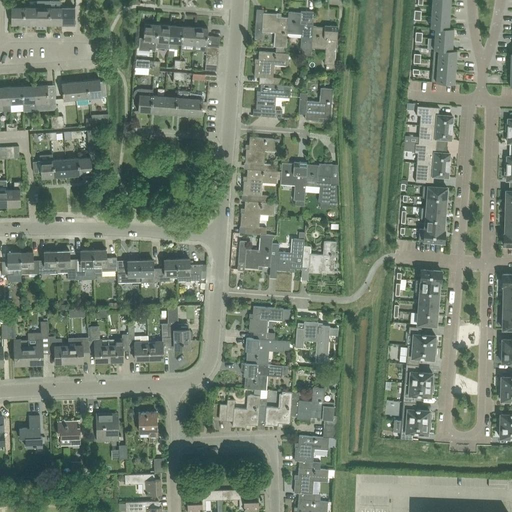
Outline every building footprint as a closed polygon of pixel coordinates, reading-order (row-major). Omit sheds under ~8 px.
[(49,7),(49,24),(62,24),(62,7),(62,1),(49,1),(49,7)] [(450,17),(451,7),(432,5),(432,16),(450,17)] [(24,24),(24,7),(11,7),(11,24),(24,24)] [(37,24),(37,7),(24,7),(24,24),(37,24)] [(49,24),(49,7),(37,7),(37,24),(49,24)] [(75,7),(62,7),(62,24),(75,24),(75,7)] [(288,12),(287,18),(287,31),(301,32),(299,49),(301,50),(301,55),(310,56),(311,46),(312,26),(313,12),(305,11),(305,15),(300,15),(300,13),(288,12)] [(287,31),(287,18),(276,17),(276,14),(263,13),(262,20),(255,19),(254,38),(261,39),(262,32),(276,33),(275,47),(286,47),(287,31)] [(449,28),(450,17),(432,16),(431,27),(454,28),(449,28)] [(156,41),(158,25),(145,24),(144,38),(139,38),(138,50),(155,51),(156,47),(156,41)] [(168,48),(170,26),(158,25),(156,41),(156,47),(168,48)] [(170,26),(168,48),(176,49),(177,43),(182,43),(183,26),(170,26)] [(194,44),(195,27),(183,26),(182,43),(194,44)] [(337,27),(329,26),(324,26),(323,27),(312,26),(311,46),(325,47),(323,64),(325,64),(325,69),(334,70),(337,27)] [(208,28),(195,27),(194,44),(207,45),(207,46),(219,46),(219,37),(208,36),(208,28)] [(453,39),(454,28),(431,27),(435,28),(435,38),(453,39)] [(452,50),(453,39),(435,38),(434,49),(457,50),(452,50)] [(456,61),(457,50),(434,49),(433,60),(456,61)] [(272,78),(273,63),(287,64),(288,54),(259,51),(258,64),(254,63),(253,77),(261,77),(260,84),(279,85),(279,79),(272,78)] [(455,72),(456,61),(433,60),(432,70),(455,72)] [(455,83),(455,72),(432,70),(432,82),(455,83)] [(100,79),(87,81),(89,97),(101,96),(106,95),(104,81),(100,81),(100,79)] [(87,81),(74,82),(76,98),(77,105),(89,103),(89,97),(87,81)] [(76,98),(74,82),(62,83),(64,100),(76,98)] [(48,99),(48,84),(35,85),(36,102),(36,111),(38,111),(38,109),(54,108),(54,110),(56,109),(56,99),(48,99)] [(290,86),(279,85),(260,84),(259,95),(257,95),(256,109),(262,109),(262,116),(280,118),(281,110),(274,110),(276,95),(289,96),(290,86)] [(35,85),(22,86),(23,102),(23,111),(30,111),(29,102),(36,102),(35,85)] [(23,102),(22,86),(9,87),(11,103),(23,102)] [(11,103),(9,87),(0,87),(0,111),(4,111),(4,104),(11,103)] [(307,94),(299,93),(297,112),(305,113),(304,119),(318,120),(318,117),(329,118),(332,89),(322,88),(321,102),(306,101),(307,94)] [(134,93),(134,94),(134,96),(134,97),(134,98),(135,98),(136,99),(137,100),(138,100),(139,100),(138,111),(151,112),(152,95),(153,90),(140,89),(138,89),(137,90),(136,90),(136,91),(135,91),(134,92),(134,93)] [(163,113),(164,96),(152,95),(151,112),(163,113)] [(176,114),(177,97),(164,96),(163,113),(176,114)] [(188,115),(190,98),(177,97),(176,114),(188,115)] [(202,99),(190,98),(188,115),(201,116),(202,99)] [(421,115),(420,125),(452,127),(453,116),(439,115),(439,107),(417,106),(417,115),(421,115)] [(451,139),(452,127),(420,125),(419,143),(416,143),(436,145),(437,138),(451,139)] [(89,157),(78,158),(80,175),(92,174),(92,167),(98,166),(96,148),(95,130),(95,129),(87,130),(89,149),(89,157)] [(251,162),(250,169),(251,170),(270,171),(270,163),(263,163),(264,148),(278,150),(278,139),(249,137),(248,149),(245,149),(244,162),(251,162)] [(436,152),(436,145),(416,143),(415,152),(418,153),(417,162),(451,165),(452,158),(450,158),(450,153),(436,152)] [(80,175),(78,158),(66,159),(67,176),(80,175)] [(67,176),(66,159),(53,160),(54,177),(67,176)] [(33,161),(34,172),(41,172),(41,178),(54,177),(53,160),(40,161),(33,161)] [(305,184),(307,164),(307,162),(293,161),(293,163),(282,162),(279,182),(294,183),(293,200),(295,200),(295,205),(304,206),(305,191),(305,184)] [(451,166),(451,165),(417,162),(416,182),(434,183),(434,176),(448,177),(449,165),(451,166)] [(332,164),(324,163),(323,167),(318,167),(318,165),(307,164),(305,184),(313,184),(319,185),(318,202),(320,202),(319,207),(329,208),(329,205),(337,206),(336,184),(330,184),(332,164)] [(276,171),(270,171),(251,170),(250,169),(246,169),(245,181),(243,181),(242,194),(249,195),(248,201),(267,203),(268,195),(261,195),(262,181),(276,182),(276,171)] [(20,205),(20,182),(14,182),(14,189),(7,189),(7,206),(20,205)] [(447,187),(423,185),(422,196),(446,198),(447,187)] [(446,209),(446,198),(422,196),(422,197),(427,197),(427,208),(446,209)] [(274,203),(267,203),(248,201),(244,201),(243,213),(240,212),(239,226),(246,227),(246,233),(261,235),(265,235),(265,227),(258,227),(259,212),(273,213),(274,203)] [(422,207),(421,218),(426,218),(445,220),(446,209),(427,208),(422,207)] [(444,230),(445,220),(426,218),(425,229),(420,228),(420,229),(445,231),(445,230),(444,230)] [(420,229),(419,240),(444,242),(445,231),(420,229)] [(269,267),(269,263),(271,243),(272,236),(265,235),(261,235),(260,250),(245,249),(246,242),(239,241),(237,260),(244,261),(243,268),(257,269),(257,266),(269,267)] [(302,265),(303,245),(304,239),(300,239),(294,238),(293,252),(278,251),(279,243),(271,243),(269,263),(276,263),(276,270),(289,271),(289,268),(301,269),(302,265)] [(311,246),(303,245),(302,265),(308,265),(308,272),(321,273),(322,271),(333,272),(336,241),(326,241),(325,255),(310,254),(311,246)] [(94,276),(93,250),(81,251),(81,261),(76,261),(76,279),(95,278),(95,276),(94,276)] [(106,250),(93,250),(94,276),(95,276),(101,276),(101,271),(117,270),(117,258),(112,258),(112,260),(106,260),(106,250)] [(58,272),(57,251),(44,252),(45,262),(39,262),(39,273),(58,272)] [(69,251),(57,251),(58,272),(68,272),(68,279),(76,279),(76,261),(75,261),(75,259),(75,261),(69,261),(69,251)] [(21,274),(20,252),(8,253),(8,263),(3,263),(3,261),(2,261),(2,275),(21,274)] [(39,273),(39,262),(39,260),(38,260),(38,262),(33,262),(33,252),(20,252),(21,274),(28,274),(28,273),(29,273),(37,273),(39,273)] [(177,278),(177,259),(164,260),(164,270),(159,270),(159,281),(170,280),(170,278),(177,278)] [(189,259),(177,259),(177,278),(177,280),(185,280),(200,280),(201,264),(202,264),(202,263),(195,264),(195,266),(189,267),(189,259)] [(152,260),(140,261),(141,275),(141,282),(159,281),(159,270),(153,271),(152,260)] [(141,275),(140,261),(127,261),(128,272),(122,272),(122,270),(117,270),(118,283),(133,282),(141,282),(141,275)] [(441,282),(442,270),(421,269),(421,280),(416,279),(416,280),(441,282)] [(511,273),(503,274),(503,285),(511,285),(511,273)] [(441,282),(416,280),(415,290),(439,292),(440,282),(441,282)] [(511,285),(503,285),(504,285),(503,296),(511,295),(511,285)] [(415,290),(415,291),(420,291),(419,302),(438,303),(439,292),(415,290)] [(511,306),(511,295),(503,296),(503,306),(511,306)] [(419,302),(418,312),(437,314),(438,303),(419,302)] [(178,329),(178,319),(177,305),(167,306),(167,319),(167,322),(168,337),(174,337),(175,348),(184,348),(184,349),(191,349),(191,340),(189,340),(189,329),(178,329)] [(511,306),(503,306),(503,317),(511,317),(511,306)] [(255,332),(254,339),(274,340),(274,332),(267,331),(268,318),(282,319),(283,309),(253,307),(252,318),(249,318),(248,332),(255,332)] [(418,312),(418,324),(436,325),(437,314),(418,312)] [(511,317),(503,317),(502,329),(511,328),(511,317)] [(297,327),(295,347),(303,347),(304,340),(316,341),(315,355),(328,356),(329,335),(338,335),(338,328),(330,327),(330,325),(318,324),(318,322),(304,321),(304,322),(298,322),(297,327)] [(148,341),(149,341),(149,335),(134,335),(134,324),(127,324),(128,334),(128,338),(128,344),(134,343),(135,360),(149,359),(148,341)] [(109,361),(108,338),(100,339),(100,325),(90,326),(88,326),(88,337),(89,348),(94,348),(95,361),(109,361)] [(414,334),(413,345),(408,345),(437,347),(438,340),(435,340),(436,335),(421,334),(422,327),(409,326),(409,333),(414,334)] [(42,349),(49,349),(48,336),(41,337),(41,332),(28,332),(28,339),(29,363),(43,363),(42,349)] [(128,347),(128,344),(128,338),(128,334),(122,334),(122,338),(108,338),(109,361),(123,360),(122,347),(128,347)] [(69,362),(68,344),(61,345),(61,338),(55,338),(54,335),(48,336),(49,349),(54,349),(55,362),(62,362),(62,363),(67,363),(67,362),(69,362)] [(88,337),(68,337),(68,339),(69,344),(68,344),(69,362),(83,361),(82,349),(89,348),(88,337)] [(289,341),(274,340),(254,339),(246,338),(245,351),(246,351),(246,363),(265,364),(266,350),(283,352),(283,350),(289,350),(289,341)] [(500,343),(500,350),(511,350),(511,338),(502,338),(502,343),(500,343)] [(29,363),(28,339),(14,339),(15,364),(29,363)] [(162,359),(162,340),(149,341),(148,341),(149,359),(162,359)] [(437,354),(437,347),(408,345),(406,363),(419,364),(420,358),(434,359),(434,354),(437,354)] [(511,350),(500,350),(500,357),(502,357),(502,362),(511,362),(511,350)] [(281,376),(282,374),(287,375),(288,366),(265,364),(246,363),(241,363),(241,370),(243,371),(243,376),(244,376),(243,388),(264,390),(265,375),(281,376)] [(406,363),(405,382),(434,385),(435,377),(432,377),(433,373),(418,371),(419,364),(406,363)] [(511,376),(502,376),(501,381),(499,381),(499,388),(511,388),(511,376)] [(434,392),(434,385),(405,382),(403,401),(416,402),(417,395),(431,396),(431,392),(434,392)] [(334,402),(323,401),(324,388),(314,387),(313,401),(298,400),(299,392),(292,392),(290,416),(296,416),(296,419),(310,420),(310,417),(321,417),(321,419),(323,419),(322,437),(329,438),(336,438),(338,416),(333,415),(334,402)] [(511,388),(499,388),(499,395),(501,395),(501,400),(511,400),(511,388)] [(289,424),(290,416),(292,392),(282,391),(281,407),(266,406),(267,398),(259,398),(258,418),(264,418),(264,425),(277,426),(277,423),(289,424)] [(257,425),(258,418),(259,398),(260,395),(249,395),(248,408),(233,407),(234,400),(227,400),(226,405),(219,404),(218,419),(232,420),(232,426),(245,427),(245,424),(257,425)] [(416,409),(416,402),(403,401),(402,420),(431,422),(432,415),(429,415),(430,410),(416,409)] [(139,433),(149,433),(149,442),(153,442),(153,437),(157,437),(156,411),(139,412),(139,433)] [(95,413),(96,440),(118,440),(118,419),(112,419),(112,413),(95,413)] [(511,425),(511,413),(501,414),(500,418),(498,418),(498,425),(511,425)] [(19,428),(19,437),(25,437),(26,446),(43,446),(42,436),(40,436),(39,416),(29,416),(29,428),(19,428)] [(71,438),(71,444),(80,444),(80,427),(76,427),(76,420),(65,420),(64,419),(62,419),(61,420),(57,421),(58,434),(60,434),(60,438),(71,438)] [(431,429),(431,422),(402,420),(400,439),(413,440),(413,433),(428,434),(428,429),(431,429)] [(511,425),(498,425),(498,433),(500,433),(500,437),(511,437),(511,425)] [(295,447),(294,461),(299,461),(298,467),(320,469),(320,462),(313,461),(314,449),(314,446),(328,448),(329,438),(322,437),(298,436),(297,448),(295,447)] [(127,458),(127,444),(119,444),(119,458),(127,458)] [(153,458),(153,472),(163,472),(163,458),(153,458)] [(12,467),(3,467),(3,478),(12,477),(12,467)] [(295,479),(294,493),(301,493),(300,500),(318,501),(318,500),(318,493),(311,493),(312,478),(328,479),(328,469),(320,469),(298,467),(298,479),(295,479)] [(154,473),(124,474),(124,484),(141,483),(142,493),(145,493),(145,495),(150,495),(160,495),(160,480),(154,480),(154,473)] [(251,489),(222,490),(222,500),(239,499),(239,509),(243,509),(243,511),(258,510),(258,495),(252,496),(251,489)] [(205,500),(222,500),(222,490),(192,491),(192,497),(186,498),(186,511),(200,511),(202,511),(202,510),(205,510),(205,500)] [(327,501),(318,500),(318,501),(300,500),(298,499),(297,511),(294,511),(310,511),(311,510),(326,511),(327,501)] [(160,511),(161,507),(159,507),(159,501),(155,501),(145,501),(125,502),(125,511),(142,511),(160,511)]
